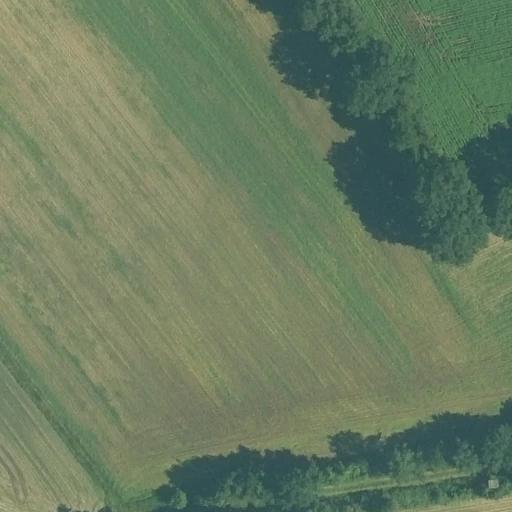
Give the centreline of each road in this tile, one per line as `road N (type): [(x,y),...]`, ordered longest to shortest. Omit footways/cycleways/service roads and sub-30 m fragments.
road 1 (track): [(511,467),(230,511)]
road 2 (track): [(118,511),(0,349)]
